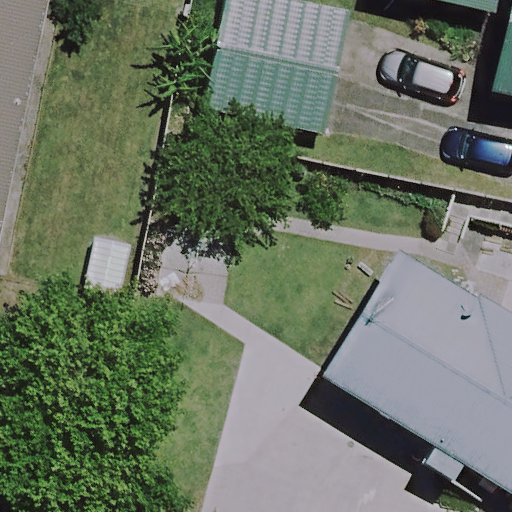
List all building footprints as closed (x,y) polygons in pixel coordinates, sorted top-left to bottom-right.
[(0,0),(0,313),(60,0),(0,0)] [(486,0),(378,0),(481,22),(486,0)] [(511,0),(508,0),(488,106),(511,110),(511,0)] [(347,26),(218,1),(195,119),(324,144),(347,26)] [(227,245),(167,236),(157,304),(217,313),(227,245)] [(511,335),(384,254),(308,375),(511,503),(511,335)]
